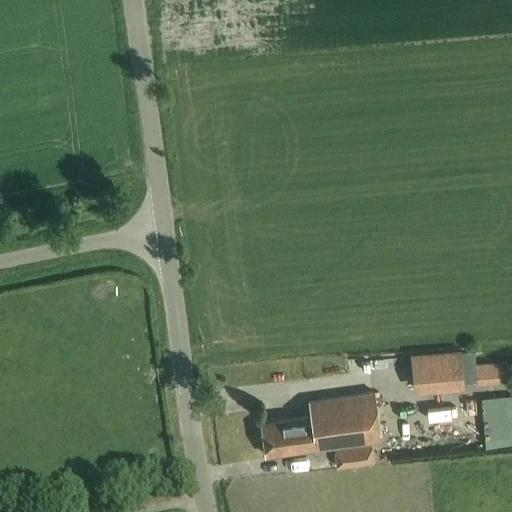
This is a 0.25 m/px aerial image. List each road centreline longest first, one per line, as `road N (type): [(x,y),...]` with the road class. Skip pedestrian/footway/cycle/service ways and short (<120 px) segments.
road 1 (tertiary): [(204,511),(160,228)]
road 2 (tertiary): [(160,228),(131,0)]
road 3 (unclassified): [(160,228),(0,262)]
